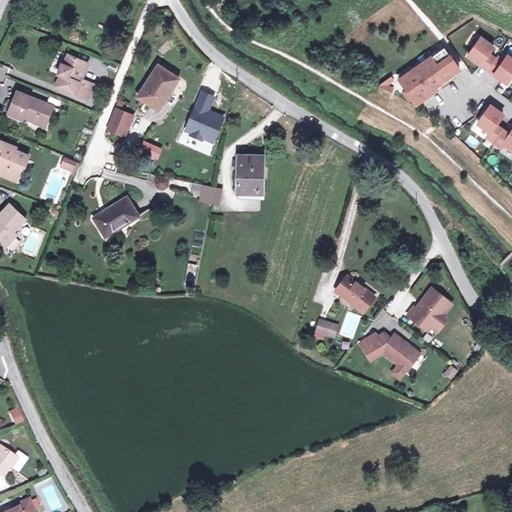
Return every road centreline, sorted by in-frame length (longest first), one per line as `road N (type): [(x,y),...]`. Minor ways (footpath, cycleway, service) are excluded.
road 1 (residential): [(172,0),(228,69),(415,191),(467,295),(511,341)]
road 2 (residential): [(0,333),(83,511)]
